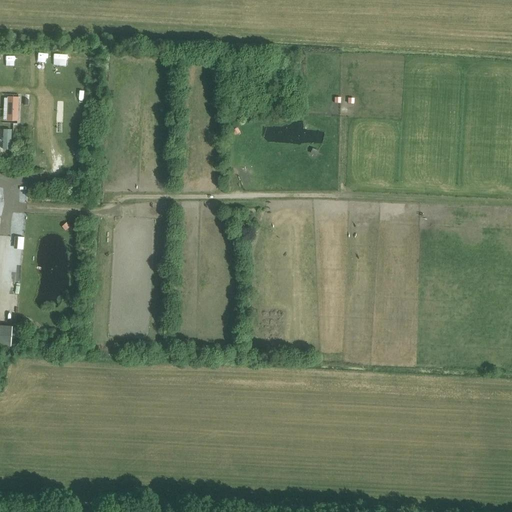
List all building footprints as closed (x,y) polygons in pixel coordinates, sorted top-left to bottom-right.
[(55,49),(55,62),(68,62),(68,49),(55,49)] [(74,61),(86,63),(88,53),(76,51),(74,61)] [(8,94),(7,118),(18,119),(18,108),(19,95),(8,94)] [(34,153),(35,162),(45,161),(44,151),(34,153)] [(12,322),(0,321),(0,343),(11,344),(12,322)]
